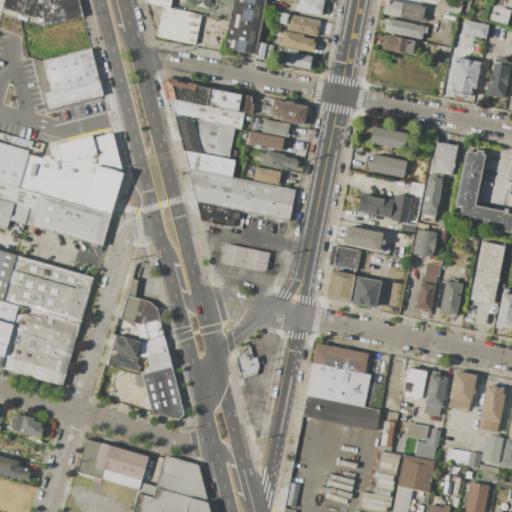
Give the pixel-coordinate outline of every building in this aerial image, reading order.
[(2,8),(4,0),(78,0),(82,17),(43,27),(42,5),(36,3),(33,17),(2,8)] [(144,0),(146,4),(162,7),(170,9),(171,0),(144,0)] [(232,0),(265,0),(257,42),(255,54),(222,48),(232,0)] [(268,0),(277,0),(276,9),(267,7),(268,0)] [(298,0),(322,0),(320,15),(296,10),(298,0)] [(385,0),(391,0),(424,6),(422,17),(425,17),(424,22),(383,15),(385,0)] [(448,1),(461,4),(459,14),(446,11),(448,1)] [(156,36),(162,7),(170,9),(201,15),(195,44),(156,36)] [(510,10),(506,23),(489,18),(491,13),(498,15),(500,8),(510,10)] [(479,9),(488,11),(486,19),(477,17),(479,9)] [(279,12),(319,20),(316,37),(285,31),(286,25),(277,23),(279,12)] [(385,18),(427,26),(426,33),(423,33),(421,40),(382,32),(385,18)] [(462,20),(487,25),(484,39),(483,39),(481,47),(468,45),(469,39),(467,39),(467,35),(460,33),(462,20)] [(283,31),(304,35),(304,37),(313,39),(313,43),(314,43),(312,52),(299,50),(287,47),(280,46),(283,31)] [(387,34),(414,40),(412,50),(414,51),(413,55),(403,53),(403,54),(380,49),(382,40),(385,41),(387,34)] [(254,59),(255,54),(257,42),(273,45),(270,62),(254,59)] [(283,66),(287,47),(299,50),(298,53),(312,56),(310,68),(308,68),(307,71),(283,66)] [(90,49),(98,81),(50,93),(42,61),(90,49)] [(453,57),(480,61),(475,89),(470,88),(469,94),(451,90),(452,85),(448,85),(453,57)] [(493,61),(500,62),(500,63),(509,65),(503,98),(484,95),(487,81),(489,81),(493,61)] [(241,95),(238,112),(169,98),(163,79),(241,95)] [(44,94),(48,109),(101,95),(98,81),(50,93),(44,94)] [(241,95),(251,97),(250,103),(253,104),(251,109),(254,110),(253,115),(244,113),(238,112),(241,95)] [(169,98),(238,112),(244,113),(242,120),(243,120),(241,129),(234,128),(174,116),(169,98)] [(273,99),(285,101),(285,100),(292,101),(292,102),(307,105),(304,119),(306,119),(305,125),(300,124),(299,125),(279,121),(279,119),(269,117),(273,99)] [(174,116),(234,128),(228,159),(182,150),(174,116)] [(262,119),(289,124),(286,137),(260,132),(262,119)] [(373,126),(406,133),(402,150),(391,148),(390,150),(381,149),(382,146),(368,143),(370,135),(371,135),(373,126)] [(118,166),(110,128),(40,144),(37,143),(35,153),(28,151),(17,186),(107,214),(118,166)] [(249,131),(283,138),(281,149),(261,145),(260,148),(246,146),(249,131)] [(435,141),(456,145),(451,176),(431,172),(435,141)] [(17,188),(0,182),(0,142),(28,151),(17,186),(17,188)] [(465,150),(475,152),(475,149),(482,150),(481,153),(484,154),(474,205),(501,210),(502,207),(508,209),(507,213),(511,214),(511,220),(510,232),(451,220),(465,150)] [(182,150),(228,159),(234,160),(233,176),(190,168),(182,150)] [(266,151),(285,154),(284,157),(297,159),(296,169),(287,168),(287,169),(283,169),(282,170),(260,166),(261,159),(258,158),(259,153),(266,154),(266,151)] [(372,154),(406,161),(403,179),(368,171),(372,154)] [(256,167),(280,172),(278,185),(253,180),(256,167)] [(190,168),(199,204),(246,213),(290,221),(296,188),(278,185),(253,180),(233,176),(190,168)] [(427,176),(442,179),(433,222),(418,219),(427,176)] [(409,181),(423,184),(415,226),(401,224),(409,181)] [(35,209),(39,195),(17,188),(0,182),(0,198),(13,202),(35,209)] [(31,226),(35,209),(39,195),(109,215),(101,246),(31,226)] [(358,203),(367,204),(369,197),(383,199),(382,207),(390,209),(388,217),(356,211),(358,203)] [(0,198),(13,202),(6,228),(0,226),(0,198)] [(29,208),(24,225),(9,220),(14,204),(29,208)] [(199,204),(246,213),(241,228),(220,225),(220,226),(206,224),(206,222),(200,221),(199,204)] [(438,220),(448,222),(446,229),(439,227),(436,227),(438,220)] [(344,225),(381,233),(380,238),(383,238),(382,245),(379,245),(378,251),(340,243),(344,225)] [(446,229),(444,244),(437,243),(439,227),(446,229)] [(416,229),(435,232),(432,257),(428,256),(428,260),(420,259),(421,255),(412,254),(416,229)] [(480,241),(504,246),(493,304),(469,299),(480,241)] [(226,244),(229,244),(270,252),(266,269),(262,271),(260,271),(219,263),(223,245),(226,244)] [(337,246),(356,250),(353,269),(333,265),(337,246)] [(0,298),(5,300),(16,256),(0,251),(0,298)] [(79,320),(18,303),(5,300),(16,256),(91,277),(79,320)] [(426,262),(438,264),(429,313),(420,311),(421,309),(415,307),(421,275),(423,275),(426,262)] [(329,269),(354,273),(350,302),(325,298),(329,269)] [(355,276),(380,281),(376,307),(350,303),(355,276)] [(444,280),(451,281),(452,279),(458,280),(457,282),(462,283),(456,316),(438,313),(444,280)] [(501,288),(509,290),(508,293),(511,294),(511,317),(510,328),(501,326),(501,328),(494,327),(501,288)] [(159,320),(136,325),(120,319),(127,295),(149,301),(156,308),(159,320)] [(0,369),(18,303),(5,300),(0,298),(0,369)] [(0,369),(18,303),(79,320),(62,386),(0,369)] [(159,320),(136,325),(140,341),(163,335),(159,320)] [(119,326),(129,328),(126,338),(116,335),(119,326)] [(115,335),(116,335),(126,338),(139,342),(135,357),(114,352),(110,351),(115,335)] [(163,335),(167,351),(145,356),(139,358),(140,341),(163,335)] [(315,342),(367,353),(363,374),(311,363),(315,342)] [(236,357),(241,378),(256,374),(258,367),(257,356),(251,357),(249,345),(236,357)] [(171,367),(149,372),(148,368),(145,356),(167,351),(171,367)] [(114,352),(135,357),(138,358),(136,365),(139,366),(137,372),(118,366),(117,368),(107,365),(109,355),(113,356),(114,352)] [(311,363),(370,375),(369,381),(363,407),(305,395),(311,363)] [(171,367),(183,414),(177,420),(172,418),(151,412),(144,385),(137,387),(134,376),(142,374),(144,374),(149,372),(171,367)] [(134,373),(130,387),(114,383),(117,368),(134,373)] [(426,369),(420,398),(409,396),(409,392),(402,391),(407,368),(423,371),(424,369),(426,369)] [(453,371),(475,375),(473,386),(475,387),(474,395),(472,394),(471,403),(469,402),(467,411),(447,407),(453,371)] [(429,374),(447,377),(442,405),(441,404),(439,415),(423,412),(424,403),(429,374)] [(369,381),(383,384),(378,410),(363,407),(369,381)] [(485,384),(502,387),(501,393),(503,394),(497,432),(478,429),(485,384)] [(305,395),(363,407),(378,410),(379,410),(376,431),(301,416),(305,395)] [(18,414),(33,418),(32,421),(41,423),(40,428),(42,429),(40,437),(9,429),(12,416),(17,417),(18,414)] [(380,446),(389,446),(390,421),(381,421),(380,446)] [(407,422),(428,426),(426,437),(429,438),(430,428),(440,430),(437,448),(436,448),(434,459),(415,456),(417,441),(425,442),(425,440),(404,436),(407,422)] [(485,434),(502,438),(497,464),(480,460),(485,434)] [(505,438),(511,438),(511,467),(499,466),(500,460),(502,461),(505,438)] [(86,439),(148,457),(139,489),(77,471),(86,439)] [(448,448),(469,452),(467,465),(446,461),(448,448)] [(469,452),(480,454),(478,467),(467,465),(469,452)] [(402,454),(434,460),(428,492),(412,490),(396,487),(402,454)] [(0,455),(17,460),(16,466),(24,468),(24,470),(29,471),(27,481),(0,472),(0,455)] [(165,455),(197,464),(207,502),(155,487),(165,455)] [(497,468),(496,473),(478,469),(479,464),(497,468)] [(498,473),(505,475),(503,482),(511,483),(511,489),(495,486),(498,473)] [(463,511),(469,482),(488,485),(483,511),(463,511)] [(299,484),(295,507),(285,505),(290,483),(299,484)] [(453,486),(460,487),(458,499),(451,498),(453,486)] [(155,487),(207,502),(209,511),(132,511),(138,494),(152,498),(155,487)] [(391,511),(396,487),(412,490),(407,511),(391,511)] [(447,511),(448,507),(426,503),(423,511),(447,511)]
